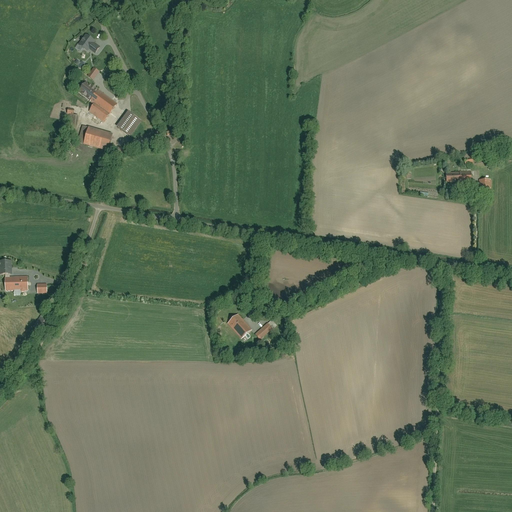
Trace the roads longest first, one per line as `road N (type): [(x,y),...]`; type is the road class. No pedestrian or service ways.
road 1 (residential): [(511,275),(177,219)]
road 2 (residential): [(167,147),(89,0)]
road 3 (residential): [(186,0),(177,137),(167,147)]
road 4 (residential): [(102,207),(75,287),(44,333)]
